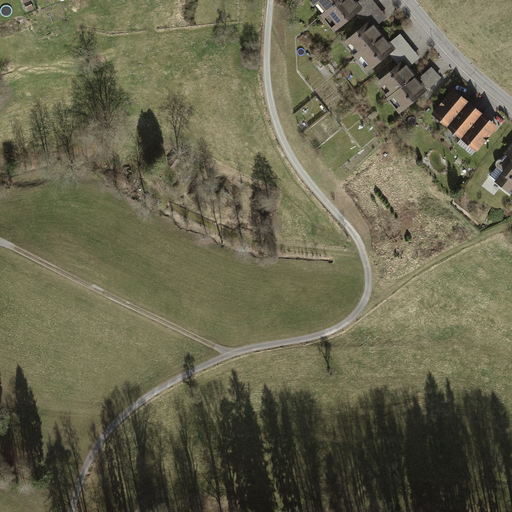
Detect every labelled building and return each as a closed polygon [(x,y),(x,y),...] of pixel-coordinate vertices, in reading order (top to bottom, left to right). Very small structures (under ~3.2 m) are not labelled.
[(326,0),(311,13),(323,27),(351,5),(346,0),(326,0)] [(356,12),(351,5),(323,27),(334,42),(356,25),(360,29),(376,16),(366,3),(356,12)] [(376,16),(360,29),(365,36),(344,54),(356,69),(384,46),(375,36),(385,27),(376,16)] [(389,53),(384,46),(356,69),(367,83),(389,65),(393,70),(410,56),(400,44),(389,53)] [(410,56),(393,70),(397,75),(376,92),(388,107),(416,85),(409,76),(419,68),(410,56)] [(419,88),(416,85),(388,107),(399,122),(429,97),(441,87),(430,75),(419,88)] [(467,112),(452,99),(429,125),(444,138),(467,112)] [(482,125),(467,112),(444,138),(459,151),(482,125)] [(497,138),(482,125),(459,151),(474,164),(497,138)] [(511,152),(503,164),(501,163),(498,164),(496,166),(494,169),(494,171),(494,174),(495,176),(501,181),(493,193),(508,204),(511,199),(511,152)] [(174,159),(169,165),(175,169),(179,162),(174,159)]
